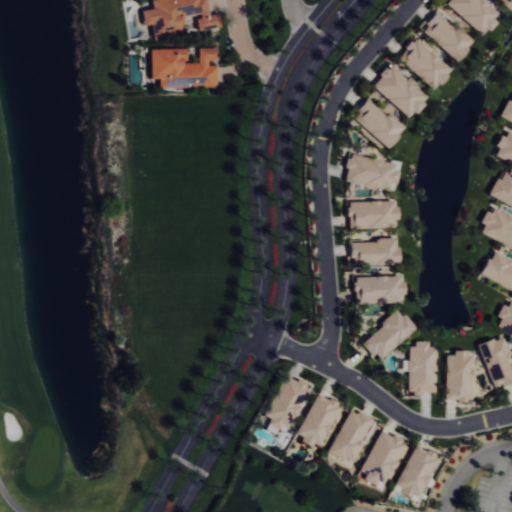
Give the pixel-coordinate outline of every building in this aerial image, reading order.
[(148,0),(149,9),(137,10),(140,25),(148,24),(149,37),(180,33),(178,19),(193,16),(195,30),(216,27),(214,14),(205,15),(202,0),(148,0)] [(444,0),(442,3),(479,36),(498,14),(481,0),(444,0)] [(511,0),(496,0),(509,12),(511,9),(511,0)] [(453,61),(470,43),(435,11),(419,29),(453,61)] [(429,89),(447,69),(412,37),(394,57),(429,89)] [(147,49),(147,79),(156,79),(156,88),(214,88),(214,66),(206,66),(206,60),(213,60),(213,48),(195,48),(195,62),(184,62),(184,49),(147,49)] [(409,119),(425,99),(386,66),(369,86),(409,119)] [(511,95),(508,101),(504,99),(496,116),(511,124),(511,95)] [(367,98),(348,119),(382,150),(400,129),(367,98)] [(511,135),(502,130),(490,154),(511,165),(511,135)] [(342,181),(389,191),(395,164),(346,153),(343,168),(344,168),(342,181)] [(485,197),(511,208),(511,180),(496,173),(485,197)] [(346,228),(393,227),(393,201),(345,202),(346,228)] [(477,233),(511,249),(511,218),(487,207),(479,224),(482,225),(477,233)] [(395,239),(347,241),(348,265),(395,263),(395,239)] [(511,263),(488,253),(478,276),(511,291),(511,263)] [(351,277),(352,304),(401,303),(401,276),(351,277)] [(494,329),(511,336),(511,305),(501,301),(494,317),(498,318),(494,329)] [(359,342),(376,361),(412,329),(396,310),(359,342)] [(511,371),(498,336),(475,346),(493,389),(511,381),(511,371)] [(405,393),(433,393),(433,349),(425,349),(425,342),(408,342),(407,361),(399,360),(399,371),(405,371),(405,393)] [(442,400),(469,400),(470,352),(450,352),(450,355),(443,355),(442,400)] [(265,423),(286,432),(306,385),(280,374),(262,416),(267,419),(265,423)] [(317,448),(338,405),(314,394),(293,436),(317,448)] [(350,463),(371,419),(347,408),(326,452),(350,463)] [(403,441),(377,429),(358,471),(363,473),(361,478),(381,488),(403,441)] [(392,489),(416,499),(436,455),(411,445),(392,489)]
